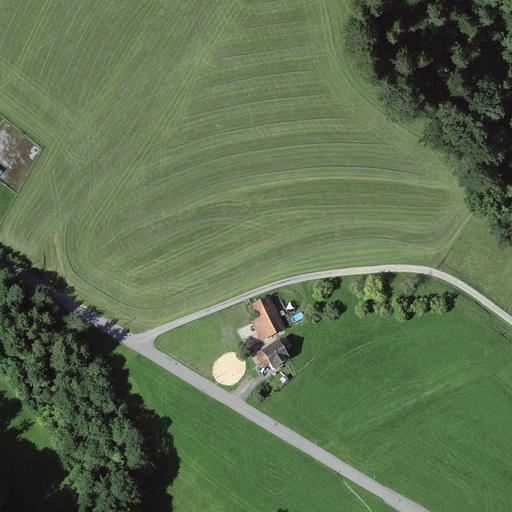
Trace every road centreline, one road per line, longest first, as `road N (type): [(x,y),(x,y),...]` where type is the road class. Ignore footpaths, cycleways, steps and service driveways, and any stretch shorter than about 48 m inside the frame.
road 1 (tertiary): [(0,266),(416,511)]
road 2 (track): [(138,345),(270,286),(386,268),(434,272),(511,321)]
